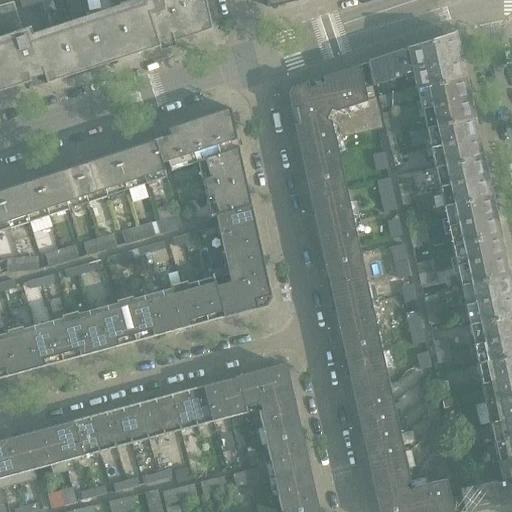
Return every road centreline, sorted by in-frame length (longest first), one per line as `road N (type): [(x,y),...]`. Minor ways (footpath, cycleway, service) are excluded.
road 1 (residential): [(0,416),(310,331)]
road 2 (residential): [(310,331),(251,59)]
road 3 (residential): [(0,141),(251,59)]
road 4 (residential): [(251,59),(442,0)]
road 5 (residential): [(349,511),(310,331)]
road 6 (residential): [(483,0),(511,134)]
